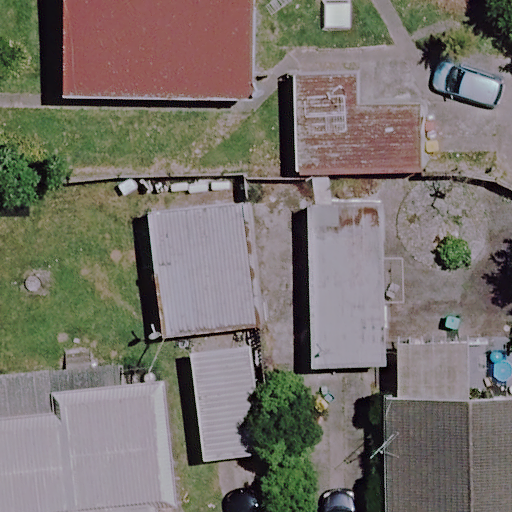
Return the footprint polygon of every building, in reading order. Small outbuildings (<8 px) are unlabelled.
[(68,0),(65,95),(255,103),(258,0),(68,0)] [(434,66),(308,63),(305,171),(431,175),(434,66)] [(261,324),(251,209),(153,218),(163,333),(261,324)] [(387,242),(314,242),(314,367),(387,367),(387,242)] [(268,454),(254,348),(192,356),(205,462),(268,454)] [(171,496),(160,385),(61,395),(63,416),(0,421),(0,511),(156,511),(155,497),(171,496)] [(511,511),(511,406),(392,409),(394,511),(511,511)]
